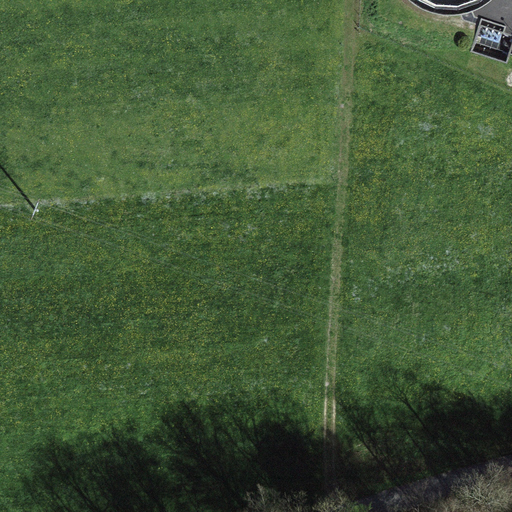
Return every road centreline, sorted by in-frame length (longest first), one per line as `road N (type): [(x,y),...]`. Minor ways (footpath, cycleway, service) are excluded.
road 1 (track): [(346,0),(326,511)]
road 2 (unclassified): [(380,511),(511,473)]
